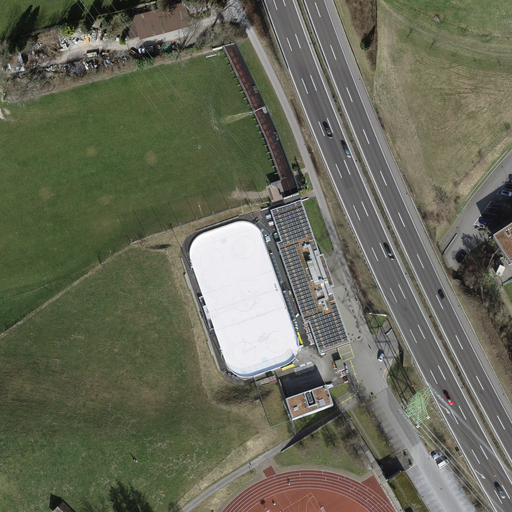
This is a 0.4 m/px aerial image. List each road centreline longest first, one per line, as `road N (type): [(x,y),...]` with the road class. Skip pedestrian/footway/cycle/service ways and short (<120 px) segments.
road 1 (motorway): [(279,0),(380,254),(511,510)]
road 2 (motorway): [(511,441),(387,186),(314,0)]
road 3 (unclassified): [(373,377),(300,142),(233,0)]
road 4 (unclassified): [(373,377),(449,265),(472,215),(511,170)]
road 5 (unclassified): [(184,511),(350,405),(373,377)]
road 6 (unclassified): [(453,511),(373,377)]
